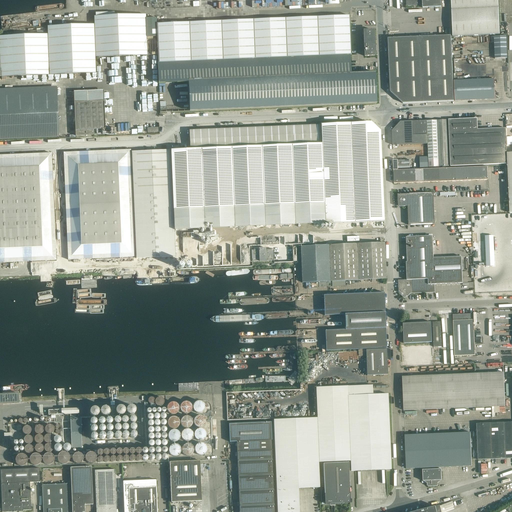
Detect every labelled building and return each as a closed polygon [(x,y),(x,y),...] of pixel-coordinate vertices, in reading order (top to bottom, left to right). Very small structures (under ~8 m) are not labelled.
[(500,35),(498,0),(451,0),(453,37),(500,35)] [(197,7),(172,8),(172,15),(178,15),(179,17),(197,17),(197,7)] [(0,77),(1,77),(95,73),(95,57),(147,55),(145,15),(94,17),(94,25),(48,26),(48,34),(0,36),(0,77)] [(188,83),(190,112),(376,104),(375,73),(351,74),(350,55),(351,55),(350,16),(157,24),(158,84),(168,84),(188,83)] [(20,18),(0,20),(1,29),(21,27),(20,18)] [(364,31),(364,44),(374,43),(374,31),(364,31)] [(454,101),(451,36),(388,39),(390,92),(403,103),(454,101)] [(506,36),(494,37),(495,59),(507,58),(506,36)] [(374,43),(364,44),(365,56),(375,56),(374,43)] [(454,81),(455,101),(462,101),(478,100),(485,100),(489,100),(495,100),(495,99),(495,87),(494,87),(494,80),(454,81)] [(0,89),(0,139),(59,137),(57,87),(0,89)] [(74,103),(75,136),(106,134),(106,129),(105,129),(104,101),(74,103)] [(508,163),(507,153),(506,128),(478,130),(477,128),(478,128),(477,119),(448,120),(449,120),(451,166),(508,163)] [(447,120),(427,121),(429,167),(449,166),(447,120)] [(401,122),(392,131),(393,145),(428,144),(427,135),(414,136),(413,121),(401,122)] [(413,121),(414,135),(427,135),(427,121),(413,121)] [(190,150),(171,150),(174,230),(384,222),(380,131),(370,123),(321,125),(189,131),(190,150)] [(135,257),(130,150),(63,153),(64,167),(68,260),(135,257)] [(176,267),(174,230),(171,150),(170,150),(132,152),(137,269),(176,267)] [(0,262),(56,260),(52,168),(51,153),(0,155),(0,262)] [(393,171),(394,171),(410,170),(410,160),(393,160),(393,164),(393,171)] [(394,171),(394,172),(394,183),(394,184),(488,180),(488,167),(394,171)] [(398,204),(401,207),(408,207),(408,210),(408,215),(409,225),(435,224),(434,193),(398,195),(398,204)] [(433,236),(406,237),(407,266),(406,266),(407,272),(408,272),(408,280),(398,280),(399,294),(404,298),(406,298),(406,295),(409,295),(408,292),(429,292),(429,290),(435,289),(435,284),(450,283),(468,283),(467,272),(462,272),(462,257),(434,258),(433,236)] [(302,246),(301,246),(302,282),(375,279),(383,279),(386,279),(385,243),(382,243),(382,242),(358,243),(358,244),(355,244),(355,243),(330,244),(330,245),(327,245),(327,244),(302,245),(302,246)] [(494,246),(486,247),(487,268),(495,267),(494,246)] [(251,250),(252,261),(274,260),(274,249),(251,250)] [(384,295),(384,293),(376,293),(324,295),(324,315),(344,314),(345,330),(325,331),(326,351),(386,348),(385,330),(384,295)] [(453,315),(455,356),(475,355),(473,314),(453,315)] [(403,323),(404,343),(432,342),(431,322),(424,323),(411,323),(403,323)] [(432,322),(433,347),(441,346),(440,322),(432,322)] [(387,375),(386,349),(366,350),(367,375),(384,375),(387,375)] [(504,373),(436,376),(437,409),(505,406),(504,373)] [(437,409),(436,376),(403,377),(404,411),(437,409)] [(350,387),(348,387),(351,461),(351,471),(373,470),(391,469),(388,394),(373,395),(373,390),(373,386),(350,387)] [(317,418),(318,462),(351,461),(348,387),(316,388),(317,418)] [(0,404),(18,403),(18,394),(0,394),(0,404)] [(207,404),(197,400),(193,409),(203,413),(207,404)] [(180,410),(190,414),(193,405),(183,401),(180,410)] [(179,413),(178,402),(168,403),(169,414),(179,413)] [(127,406),(117,406),(116,414),(135,415),(136,406),(127,405),(127,406)] [(89,409),(92,418),(93,421),(106,418),(106,417),(111,415),(108,406),(99,408),(99,406),(89,409)] [(199,414),(193,422),(201,428),(207,420),(199,414)] [(194,431),(189,429),(193,418),(184,415),(180,425),(186,427),(182,437),(190,440),(194,431)] [(179,427),(178,416),(169,417),(169,428),(179,427)] [(82,448),(81,418),(79,418),(70,418),(71,448),(82,448)] [(318,462),(317,418),(311,419),(274,420),(277,511),(299,511),(298,488),(311,488),(319,488),(318,462)] [(233,442),(237,442),(239,511),(274,511),(272,440),(271,422),(229,424),(230,442),(233,442)] [(511,422),(477,424),(478,460),(511,458),(511,422)] [(173,428),(168,438),(176,442),(181,432),(173,428)] [(206,440),(206,429),(196,428),(196,439),(206,440)] [(428,480),(428,481),(428,480),(429,480),(429,482),(428,482),(427,483),(427,485),(428,486),(437,486),(438,485),(438,483),(437,482),(437,480),(441,479),(441,480),(442,480),(441,469),(441,470),(439,470),(439,468),(472,466),(470,433),(405,435),(406,469),(423,468),(423,470),(423,481),(423,480),(428,480)] [(10,446),(13,446),(14,446),(14,454),(24,454),(23,440),(10,440),(10,446)] [(69,464),(70,453),(59,451),(58,463),(69,464)] [(170,462),(172,502),(202,501),(200,461),(170,462)] [(323,464),(325,497),(325,504),(350,503),(350,496),(349,463),(323,464)] [(88,505),(93,505),(91,467),(70,468),(72,511),(84,511),(85,505),(88,505)] [(31,510),(31,508),(30,483),(40,482),(39,468),(0,470),(2,511),(16,511),(17,511),(23,511),(23,510),(31,510)] [(116,511),(115,470),(95,471),(96,511),(116,511)] [(124,511),(158,511),(157,480),(124,481),(124,511)] [(67,511),(66,484),(42,485),(43,511),(67,511)]
